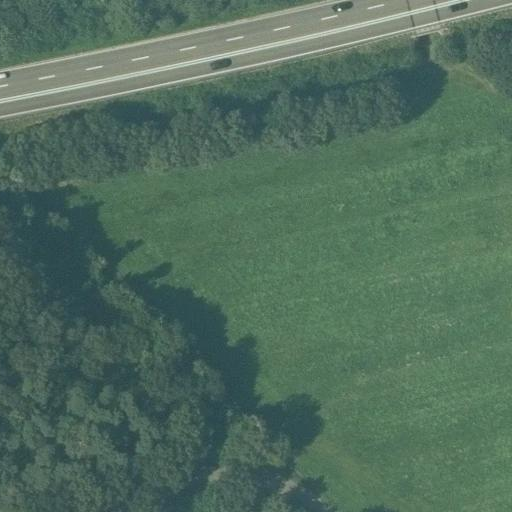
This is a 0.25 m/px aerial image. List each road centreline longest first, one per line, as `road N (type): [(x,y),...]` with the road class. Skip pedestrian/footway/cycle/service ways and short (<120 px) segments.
road 1 (trunk): [(0,98),(449,0)]
road 2 (unclassified): [(315,511),(258,482),(227,480),(120,511)]
